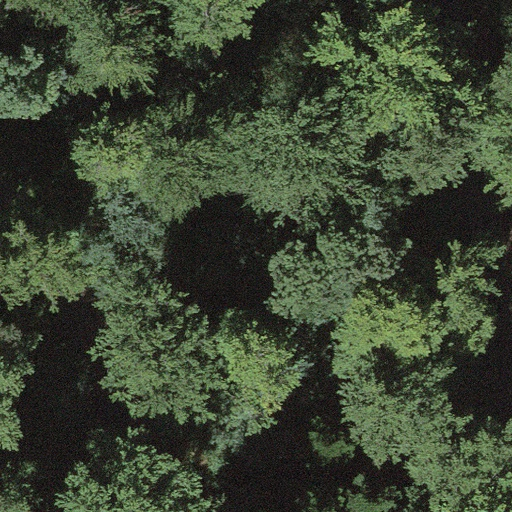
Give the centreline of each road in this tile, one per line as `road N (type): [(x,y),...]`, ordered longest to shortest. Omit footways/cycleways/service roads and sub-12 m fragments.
road 1 (unclassified): [(511,370),(443,0)]
road 2 (unclassified): [(153,511),(121,410),(77,316),(0,186)]
